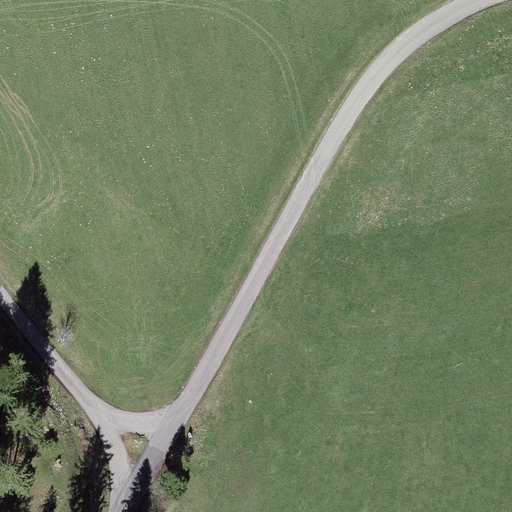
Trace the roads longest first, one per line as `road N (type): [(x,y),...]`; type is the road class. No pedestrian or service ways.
road 1 (unclassified): [(175,421),(359,94),(403,44),(478,0)]
road 2 (unclassified): [(0,295),(100,415)]
